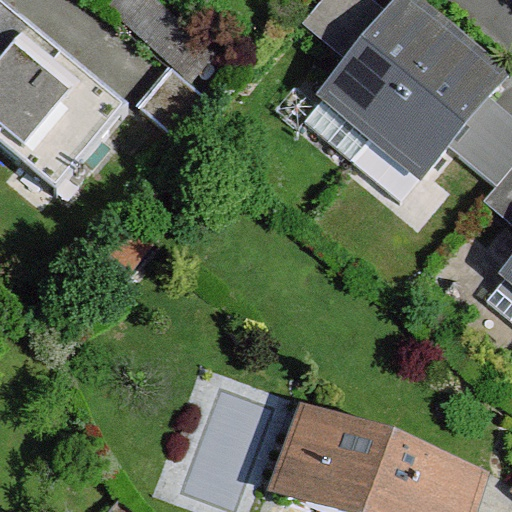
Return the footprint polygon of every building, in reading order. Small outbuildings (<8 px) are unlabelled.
[(171,20),(147,0),(108,0),(106,3),(153,43),(171,20)] [(355,71),(395,24),(365,0),(327,0),(302,30),(355,71)] [(130,115),(0,8),(0,151),(59,200),(130,115)] [(456,48),(408,8),(395,24),(355,71),(329,103),(376,142),(456,48)] [(504,87),(456,48),(376,142),(423,182),(449,151),(489,105),(504,87)] [(215,109),(174,75),(141,114),(182,149),(215,109)] [(356,166),(376,142),(329,103),(308,127),(356,166)] [(511,123),(489,105),(449,151),(497,191),(511,173),(511,123)] [(403,206),(423,182),(376,142),(356,166),(403,206)] [(511,229),(511,173),(497,191),(483,206),(511,229)] [(511,323),(511,281),(510,280),(490,305),(511,323)] [(464,511),(475,480),(312,421),(283,500),(315,511),(464,511)]
